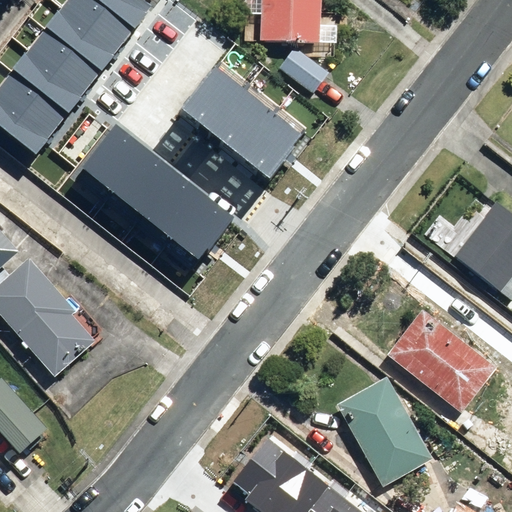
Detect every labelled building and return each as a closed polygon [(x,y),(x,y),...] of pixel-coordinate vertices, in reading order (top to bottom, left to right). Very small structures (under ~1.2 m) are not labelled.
[(94,0),(67,0),(62,8),(117,51),(134,30),(94,0)] [(94,0),(134,30),(152,7),(143,0),(94,0)] [(260,0),(259,44),(319,46),(320,0),(260,0)] [(117,51),(62,8),(45,29),(101,72),(117,51)] [(101,72),(45,29),(29,49),(85,93),(101,72)] [(85,93),(29,49),(12,70),(69,114),(85,93)] [(279,70),(313,96),(329,75),(294,50),(279,70)] [(246,91),(215,67),(182,110),(213,133),(246,91)] [(69,114),(12,70),(0,85),(0,95),(51,136),(69,114)] [(246,91),(213,133),(242,156),(275,113),(246,91)] [(51,136),(0,95),(0,129),(35,156),(51,136)] [(304,136),(275,113),(242,156),(271,178),(304,136)] [(145,147),(115,124),(82,167),(112,190),(145,147)] [(145,147),(112,190),(143,214),(177,171),(145,147)] [(177,171),(143,214),(173,236),(206,194),(177,171)] [(206,194),(173,236),(201,258),(234,216),(206,194)] [(511,217),(494,204),(453,257),(501,294),(511,278),(511,217)] [(0,237),(0,273),(18,258),(0,237)] [(30,262),(0,287),(0,318),(54,381),(96,346),(72,319),(76,316),(30,262)] [(421,311),(385,356),(460,414),(496,369),(421,311)] [(385,378),(335,406),(382,488),(432,461),(385,378)] [(0,383),(0,438),(19,459),(47,434),(0,383)] [(511,426),(492,452),(511,467),(511,426)] [(261,511),(275,511),(309,469),(269,438),(234,482),(250,494),(245,500),(261,511)] [(333,511),(345,498),(309,469),(275,511),(333,511)] [(363,511),(345,498),(333,511),(363,511)]
